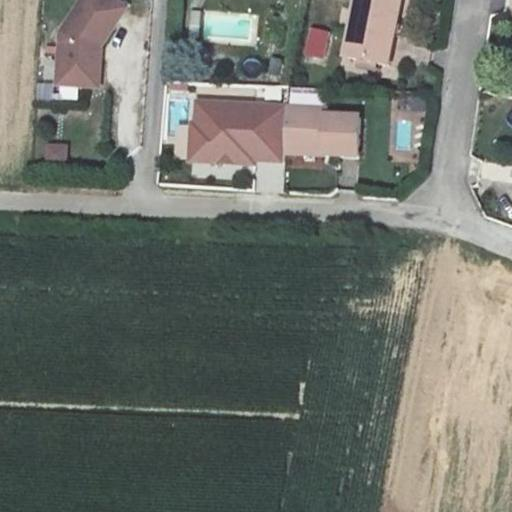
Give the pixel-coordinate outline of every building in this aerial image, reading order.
[(77,0),(61,26),(58,77),(98,80),(99,50),(95,49),(96,38),(100,38),(124,0),(77,0)] [(349,0),(343,49),(395,57),(403,0),(349,0)] [(311,27),(304,55),(324,60),(331,31),(311,27)] [(282,100),(194,98),(194,120),(201,120),(200,156),(216,156),(222,151),(228,151),(232,157),(252,157),(253,153),(282,153),(282,151),(282,138),(282,100)] [(316,141),(316,149),(353,152),(354,111),(321,109),(320,101),(282,100),(282,138),(316,141)] [(395,148),(421,149),(422,105),(396,104),(395,148)] [(188,156),(200,156),(201,120),(194,120),(189,120),(188,156)] [(316,154),(316,149),(316,141),(282,138),(282,151),(316,154)] [(49,148),(48,171),(71,172),(71,148),(49,148)] [(260,194),(285,192),(283,163),(258,164),(260,194)]
